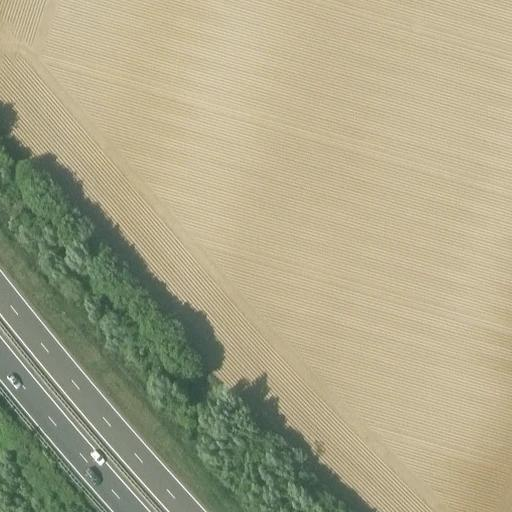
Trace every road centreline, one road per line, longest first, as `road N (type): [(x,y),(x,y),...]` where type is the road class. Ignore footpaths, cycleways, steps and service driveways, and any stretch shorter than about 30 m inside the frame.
road 1 (trunk): [(185,511),(0,292)]
road 2 (trunk): [(0,358),(129,511)]
